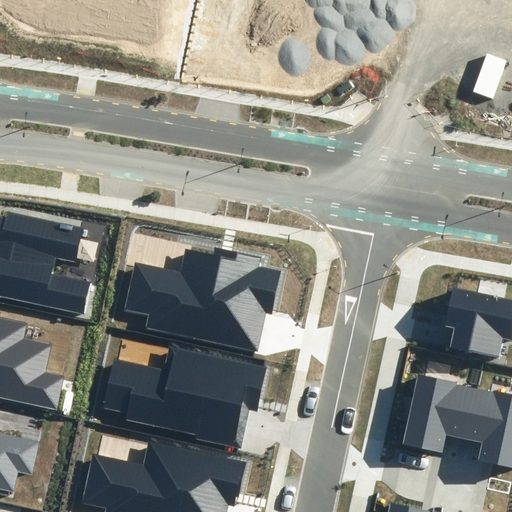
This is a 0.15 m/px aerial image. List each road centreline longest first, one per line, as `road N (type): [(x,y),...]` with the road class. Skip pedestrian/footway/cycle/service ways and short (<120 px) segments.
road 1 (tertiary): [(0,105),(385,164)]
road 2 (tertiary): [(378,205),(0,143)]
road 3 (tertiary): [(312,511),(378,205)]
road 4 (residential): [(419,0),(385,164)]
road 5 (tertiary): [(511,227),(378,205)]
road 6 (tertiary): [(385,164),(511,186)]
